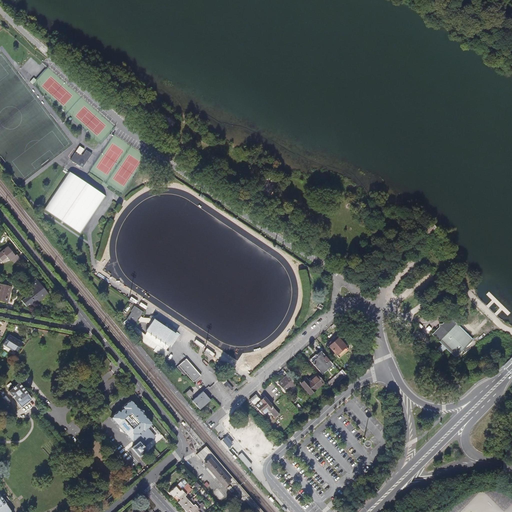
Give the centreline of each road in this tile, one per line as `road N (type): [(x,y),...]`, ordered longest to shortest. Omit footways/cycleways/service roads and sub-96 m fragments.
road 1 (unclassified): [(0,10),(139,141),(337,277)]
road 2 (tertiary): [(300,511),(268,475),(268,462),(358,382),(390,370)]
road 3 (tertiary): [(144,482),(181,451),(182,441),(91,329)]
road 4 (residential): [(214,419),(338,308)]
road 5 (residential): [(91,329),(0,213)]
road 6 (secondary): [(382,503),(478,409)]
road 7 (secondary): [(485,391),(396,477)]
